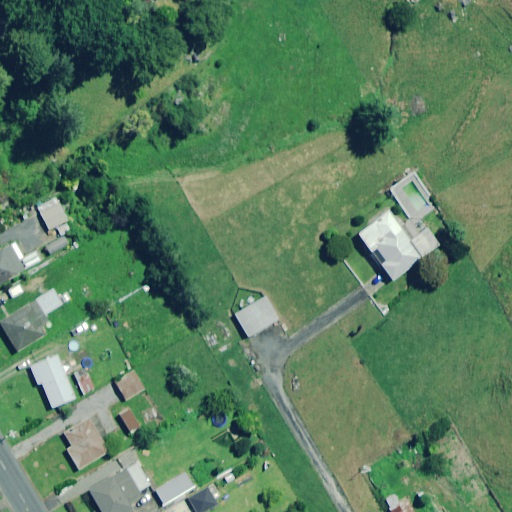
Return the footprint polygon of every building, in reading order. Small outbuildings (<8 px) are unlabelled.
[(65,221),(57,205),(38,213),(46,230),(65,221)] [(387,211),(355,233),(388,281),(439,246),(426,229),(408,241),(387,211)] [(20,257),(12,242),(0,248),(0,282),(27,268),(20,257)] [(59,303),(50,290),(0,322),(0,331),(14,354),(43,335),(37,327),(46,322),(41,315),(59,303)] [(276,320),(264,298),(232,314),(244,337),(276,320)] [(72,399),(54,356),(28,367),(35,385),(39,383),(49,408),(72,399)] [(140,391),(131,373),(113,382),(123,400),(140,391)] [(115,397),(109,386),(90,396),(96,407),(115,397)] [(137,427),(126,409),(115,415),(127,434),(137,427)] [(106,452),(86,419),(61,434),(69,447),(64,450),(76,470),(106,452)] [(169,460),(164,454),(151,465),(156,471),(169,460)] [(137,494),(123,469),(85,490),(97,511),(129,511),(124,501),(137,494)] [(190,489),(182,474),(153,491),(161,505),(190,489)] [(201,511),(214,504),(204,487),(185,498),(193,511),(201,511)] [(410,511),(406,503),(399,506),(394,495),(383,501),(388,511),(410,511)]
